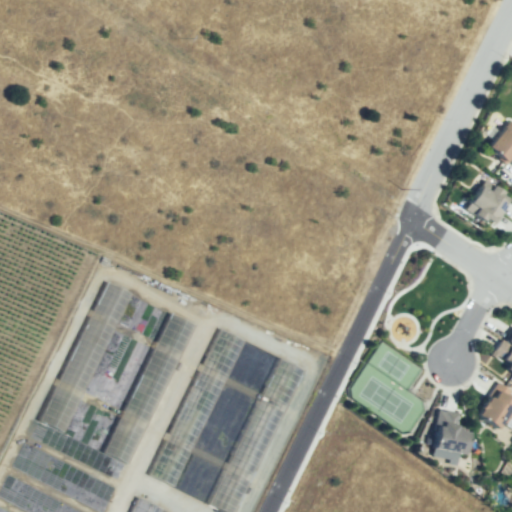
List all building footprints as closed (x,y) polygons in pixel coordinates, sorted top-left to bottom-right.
[(511,126),(507,122),(486,146),(511,167),(511,126)] [(508,197),(490,224),(464,207),(482,180),(508,197)] [(60,429),(37,418),(105,283),(128,294),(60,429)] [(101,450),(168,315),(190,326),(123,461),(101,450)] [(511,327),(503,343),(511,347),(511,327)] [(146,469),(217,329),(241,341),(170,482),(146,469)] [(501,342),(511,349),(511,375),(504,370),(508,365),(492,354),(501,342)] [(230,511),(206,500),(277,359),(301,372),(230,511)] [(511,400),(495,390),(479,416),(498,427),(511,405),(511,400)] [(436,407),(429,449),(467,454),(470,430),(455,428),(458,410),(436,407)] [(128,511),(137,495),(162,508),(159,511),(128,511)]
